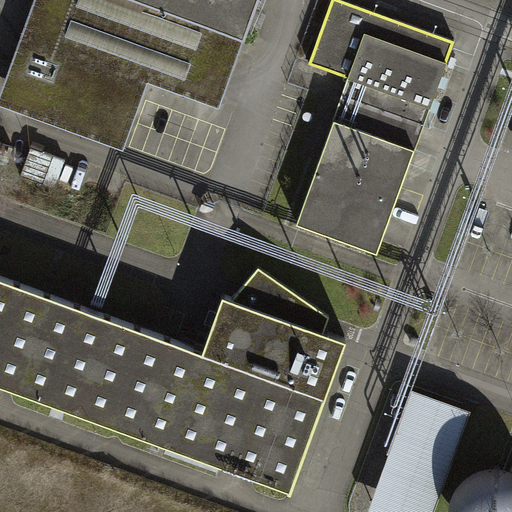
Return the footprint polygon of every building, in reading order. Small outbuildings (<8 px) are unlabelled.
[(243,40),(240,39),(253,0),(33,0),(0,90),(0,109),(120,154),(144,87),(218,112),(243,40)] [(455,41),(336,0),(313,68),(350,81),(432,109),(455,41)] [(335,124),(417,152),(432,109),(350,81),(335,124)] [(299,228),(381,256),(417,152),(335,124),(299,228)] [(0,391),(287,499),(322,405),(320,404),(342,347),(324,340),(330,322),(262,275),(232,307),(219,302),(198,359),(0,284),(0,391)] [(364,509),(372,511),(428,511),(467,408),(408,387),(364,509)] [(511,511),(511,480),(505,476),(490,473),(473,476),(459,485),(449,498),(445,511),(511,511)]
